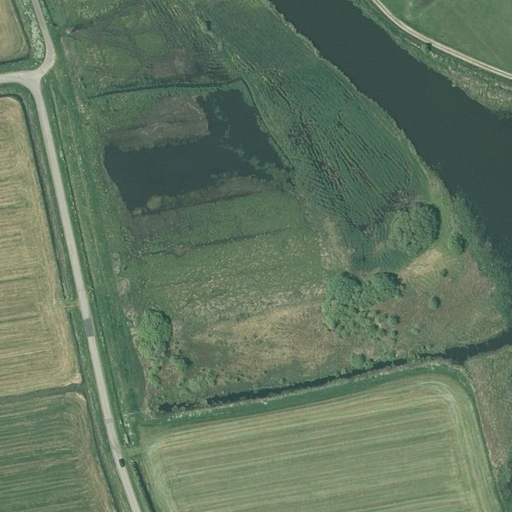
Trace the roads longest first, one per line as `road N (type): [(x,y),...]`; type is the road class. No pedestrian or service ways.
road 1 (unclassified): [(136,511),(30,82)]
road 2 (track): [(376,0),(425,41),(511,78)]
